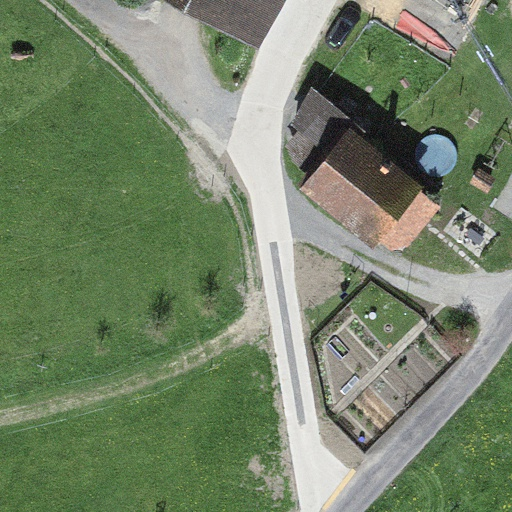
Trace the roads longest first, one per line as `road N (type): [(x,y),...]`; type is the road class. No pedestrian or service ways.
road 1 (track): [(322,511),(269,150),(280,77),(307,0)]
road 2 (track): [(276,195),(316,230),(391,269),(511,300)]
road 3 (residential): [(349,511),(511,323)]
road 4 (track): [(89,0),(209,115),(269,150)]
